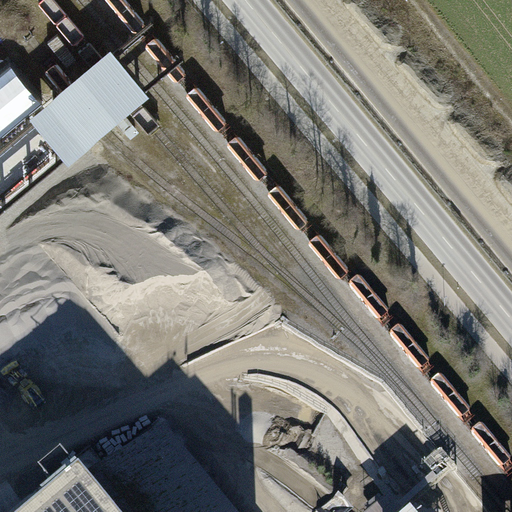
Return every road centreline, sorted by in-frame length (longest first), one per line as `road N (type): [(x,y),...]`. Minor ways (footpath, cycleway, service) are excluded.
road 1 (unknown): [(0,454),(206,367),(297,357),(337,373),(371,405),(443,511)]
road 2 (secondary): [(246,0),(511,317)]
